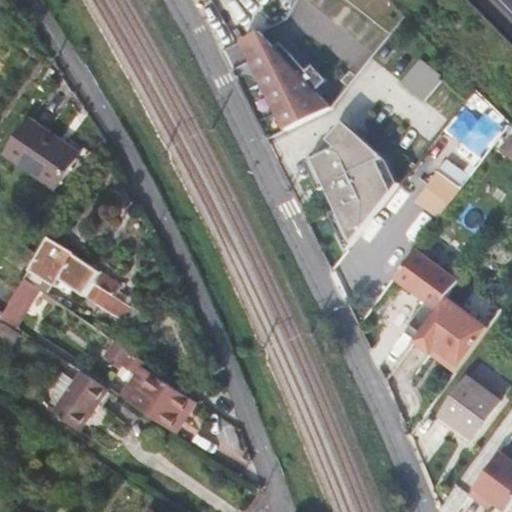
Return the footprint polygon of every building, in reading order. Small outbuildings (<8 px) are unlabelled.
[(333,110),(261,35),(243,44),(287,132),(333,110)] [(422,57),(403,82),(426,100),(445,75),(422,57)] [(333,151),(359,125),(354,115),(329,143),(333,151)] [(80,154),(30,120),(8,154),(58,188),(80,154)] [(330,216),(348,253),(395,194),(359,125),(333,151),(305,166),(319,193),(326,190),(337,213),(330,216)] [(429,191),(452,209),(463,195),(439,177),(429,191)] [(35,253),(21,241),(7,260),(21,271),(35,253)] [(73,255),(59,246),(48,263),(62,272),(73,255)] [(461,283),(419,251),(398,280),(428,302),(409,326),(422,335),(448,301),(461,283)] [(116,283),(101,274),(87,296),(124,318),(132,306),(131,305),(135,299),(121,290),(127,281),(120,276),(116,283)] [(17,323),(41,291),(27,281),(20,292),(7,315),(17,323)] [(490,332),(448,301),(422,335),(416,343),(432,355),(438,348),(464,368),(490,332)] [(0,321),(0,339),(14,345),(22,327),(1,318),(0,321)] [(104,355),(116,364),(126,350),(114,342),(104,355)] [(438,348),(432,355),(458,375),(464,368),(438,348)] [(163,404),(153,417),(176,432),(186,418),(180,413),(190,398),(140,365),(129,381),(131,383),(127,388),(138,396),(142,390),(163,404)] [(511,388),(481,366),(471,379),(501,401),(511,388)] [(109,388),(82,371),(69,389),(96,407),(109,388)] [(503,401),(501,401),(471,379),(443,416),(474,440),(503,401)] [(53,413),(80,431),(96,407),(69,389),(53,413)] [(186,418),(196,402),(190,398),(180,413),(186,418)] [(469,445),(474,440),(443,416),(439,422),(469,445)] [(511,450),(509,448),(472,495),(487,506),(492,500),(498,505),(507,511),(511,511),(511,450)] [(492,500),(487,506),(493,511),(498,505),(492,500)]
